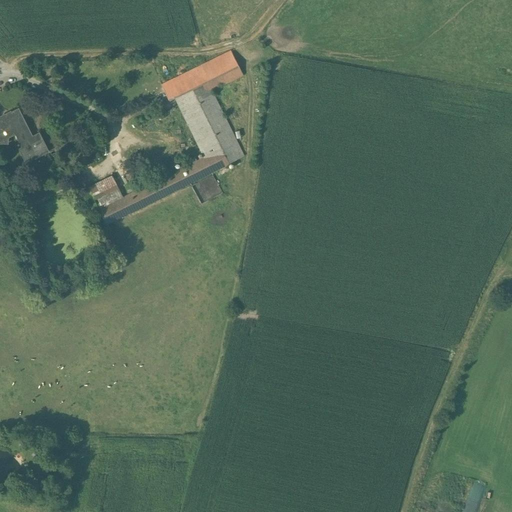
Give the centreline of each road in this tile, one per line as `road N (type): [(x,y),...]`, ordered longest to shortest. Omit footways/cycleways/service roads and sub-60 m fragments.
road 1 (track): [(279,0),(252,34),(221,47),(38,56),(5,72)]
road 2 (track): [(403,511),(428,425),(498,272)]
